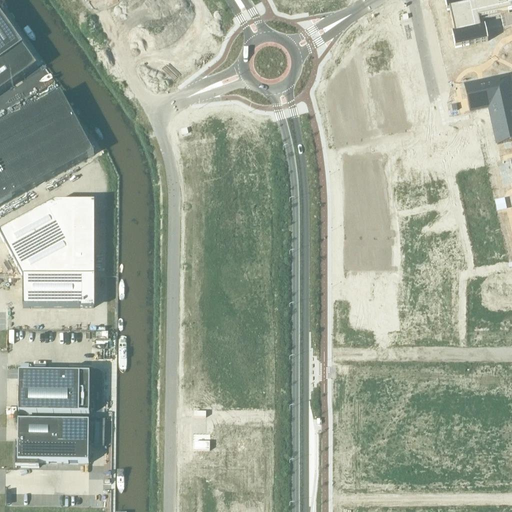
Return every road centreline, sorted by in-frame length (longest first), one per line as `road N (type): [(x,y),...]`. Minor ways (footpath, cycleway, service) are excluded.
road 1 (secondary): [(305,511),(305,211),(287,83)]
road 2 (secondary): [(268,90),(293,175),(294,511)]
road 3 (unclassified): [(168,511),(172,204),(154,111)]
